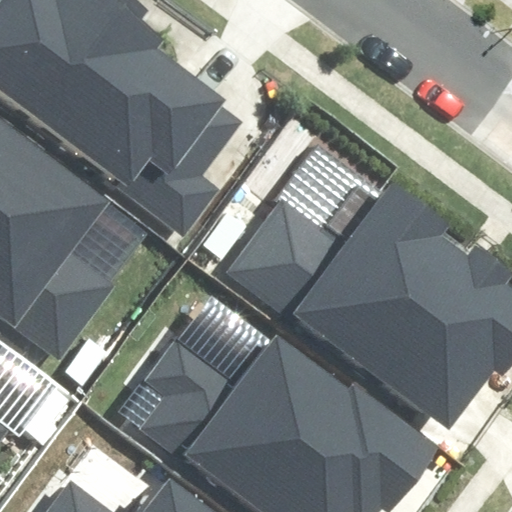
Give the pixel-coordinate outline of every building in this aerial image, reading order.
[(143,18),(148,11),(134,0),(8,0),(0,11),(0,88),(185,231),(215,191),(200,180),(243,123),(222,107),(230,98),(163,47),(169,38),(143,18)] [(0,319),(59,364),(116,289),(67,252),(107,199),(0,117),(0,319)] [(508,363),(511,357),(511,294),(502,287),(511,273),(511,267),(474,240),(468,249),(447,233),(468,205),(405,159),(342,245),(286,204),(236,273),(445,425),(496,355),(508,363)] [(236,392),(177,348),(153,380),(174,395),(151,427),(266,511),(393,511),(442,447),(357,384),(352,392),(277,337),(236,392)] [(0,446),(11,432),(0,423),(0,345),(3,342),(0,340),(0,446)] [(205,511),(171,486),(152,511),(97,511),(71,492),(56,511),(205,511)]
